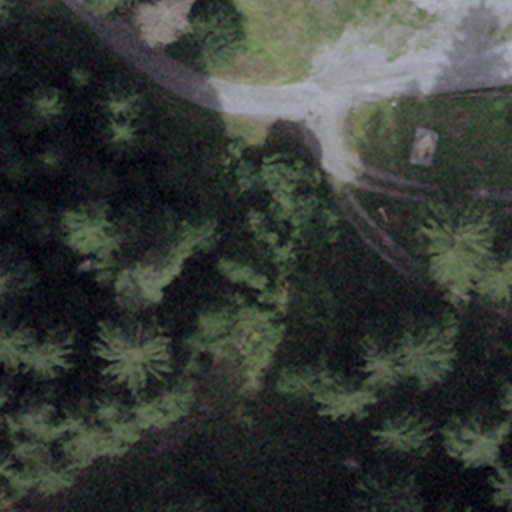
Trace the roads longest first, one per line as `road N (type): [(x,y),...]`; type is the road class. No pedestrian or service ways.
road 1 (track): [(327,155),(356,210),(433,286),(511,326)]
road 2 (track): [(78,0),(186,86),(282,114)]
road 3 (track): [(327,155),(511,190)]
